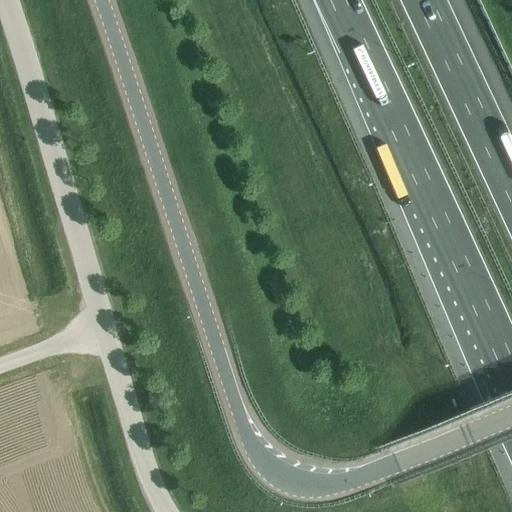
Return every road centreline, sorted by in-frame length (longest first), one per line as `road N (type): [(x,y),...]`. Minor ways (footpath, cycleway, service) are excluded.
road 1 (secondary): [(395,462),(350,480),(311,484),(281,475),(250,447),(100,0)]
road 2 (unclassified): [(166,511),(148,485),(4,0)]
road 3 (motorway): [(338,0),(511,382)]
road 4 (motorway): [(511,190),(426,0)]
road 5 (secondary): [(395,462),(511,413)]
